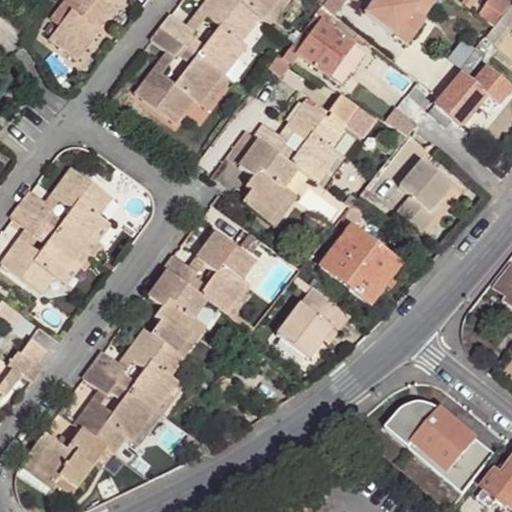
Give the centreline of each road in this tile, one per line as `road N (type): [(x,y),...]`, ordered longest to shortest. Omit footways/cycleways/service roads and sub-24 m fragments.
road 1 (residential): [(0,475),(182,205),(76,122),(167,0)]
road 2 (residential): [(151,511),(234,473),(322,413),(411,334)]
road 3 (residential): [(411,334),(511,214)]
road 4 (residential): [(511,415),(411,334)]
